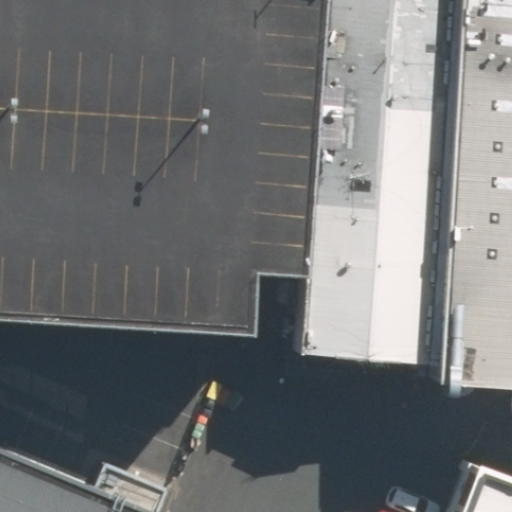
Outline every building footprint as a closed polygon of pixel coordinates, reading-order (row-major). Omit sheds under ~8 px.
[(0,0),(0,310),(240,326),(244,267),(299,271),(319,0),(0,0)] [(433,355),(455,0),(320,0),(299,347),(433,355)] [(511,0),(455,0),(433,355),(432,374),(511,378),(511,0)] [(511,511),(511,472),(466,456),(445,511),(511,511)] [(0,479),(0,511),(138,511),(148,488),(90,464),(79,490),(17,465),(10,483),(0,479)]
